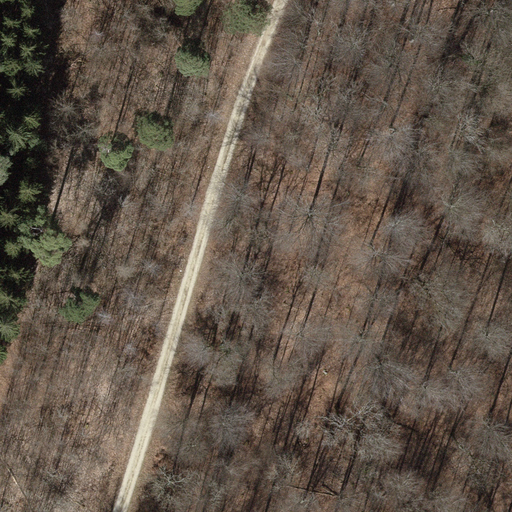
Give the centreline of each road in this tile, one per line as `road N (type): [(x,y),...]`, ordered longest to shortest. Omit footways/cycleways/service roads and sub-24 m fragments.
road 1 (track): [(291,0),(222,179),(123,511)]
road 2 (track): [(0,398),(46,227),(57,66),(55,18),(43,0)]
road 3 (track): [(508,511),(496,461),(511,393)]
